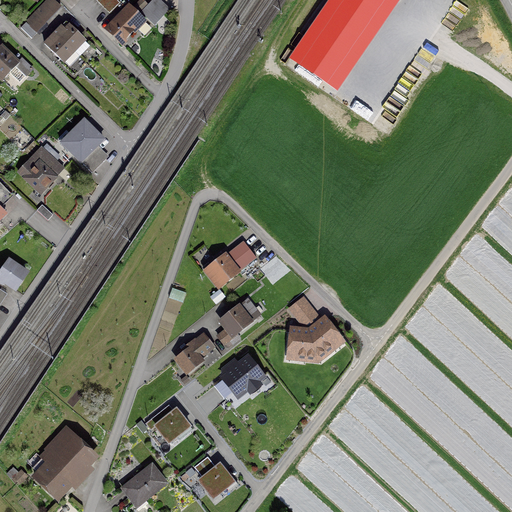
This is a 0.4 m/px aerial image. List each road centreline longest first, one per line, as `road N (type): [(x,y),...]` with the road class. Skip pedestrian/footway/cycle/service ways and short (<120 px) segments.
road 1 (residential): [(376,344),(227,199),(205,195),(196,202),(88,511)]
road 2 (residential): [(0,335),(130,147)]
road 3 (residential): [(376,344),(511,165)]
road 4 (residential): [(248,511),(376,344)]
road 5 (residential): [(2,22),(130,147)]
road 6 (residential): [(130,147),(172,77),(185,0)]
